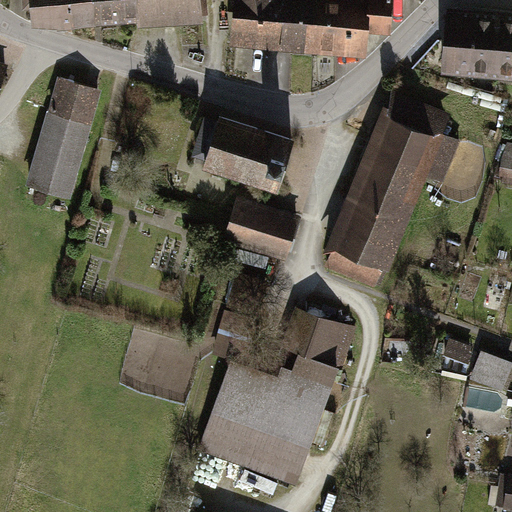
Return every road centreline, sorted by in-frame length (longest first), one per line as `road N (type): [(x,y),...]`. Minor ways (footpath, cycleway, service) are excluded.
road 1 (residential): [(317,108),(323,155),(310,269),(318,284),(359,300),(372,342),(344,438),(293,510)]
road 2 (residential): [(48,42),(259,103),(317,108)]
road 3 (residential): [(317,108),(355,86),(441,0)]
